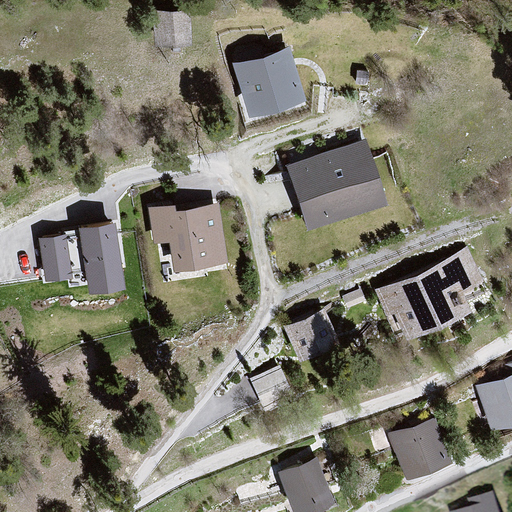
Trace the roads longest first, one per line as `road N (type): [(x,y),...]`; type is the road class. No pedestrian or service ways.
road 1 (residential): [(109,511),(255,447),(421,390),(511,345)]
road 2 (residential): [(511,449),(377,511)]
